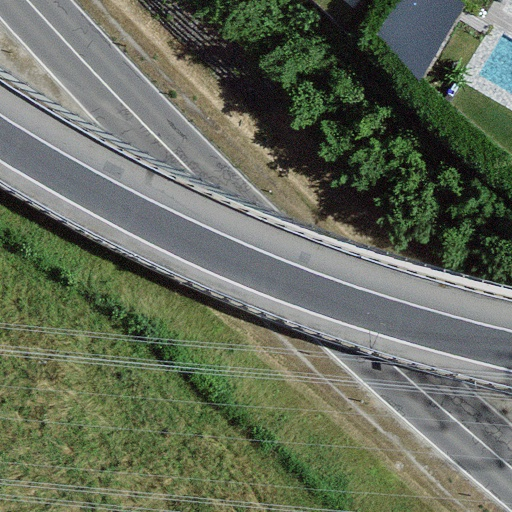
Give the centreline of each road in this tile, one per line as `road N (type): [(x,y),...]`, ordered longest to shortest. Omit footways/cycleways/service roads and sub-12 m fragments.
road 1 (primary): [(511,467),(283,263),(29,0)]
road 2 (motorway): [(511,350),(275,276),(160,226),(0,137)]
